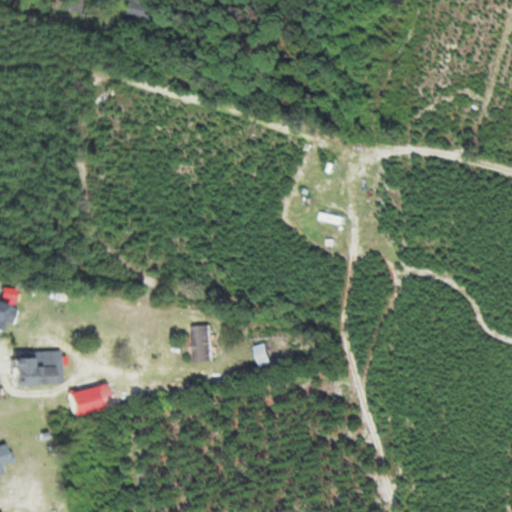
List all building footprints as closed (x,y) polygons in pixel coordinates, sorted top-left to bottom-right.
[(69,0),(49,0),(48,8),(68,10),(69,0)] [(133,0),(129,14),(153,22),(160,4),(148,0),(133,0)] [(322,217),(341,222),(343,216),(323,211),(322,217)] [(192,326),(193,370),(212,369),(211,325),(192,326)] [(14,356),(14,385),(34,385),(34,356),(14,356)]
